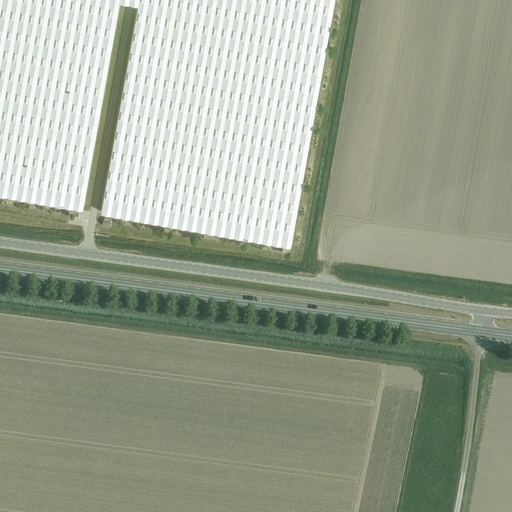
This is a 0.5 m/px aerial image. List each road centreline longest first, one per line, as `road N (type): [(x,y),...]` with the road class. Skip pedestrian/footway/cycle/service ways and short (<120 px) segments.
road 1 (unclassified): [(484,311),(0,243)]
road 2 (secondary): [(482,332),(0,269)]
road 3 (track): [(86,254),(131,0)]
